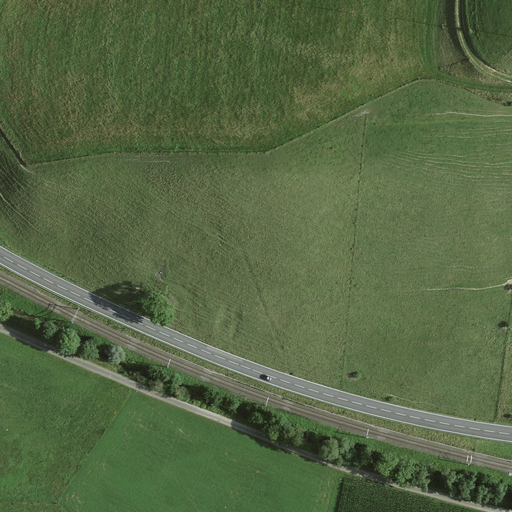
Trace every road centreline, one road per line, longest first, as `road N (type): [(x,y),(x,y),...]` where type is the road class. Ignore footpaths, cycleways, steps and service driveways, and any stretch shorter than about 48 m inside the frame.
road 1 (primary): [(0,254),(131,319),(295,384),(511,434)]
road 2 (track): [(0,328),(372,478),(504,511)]
